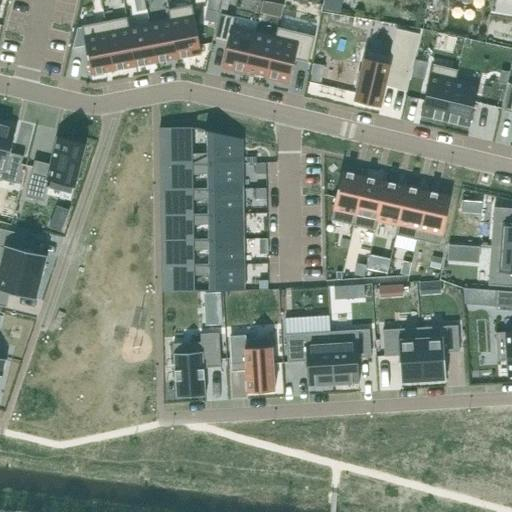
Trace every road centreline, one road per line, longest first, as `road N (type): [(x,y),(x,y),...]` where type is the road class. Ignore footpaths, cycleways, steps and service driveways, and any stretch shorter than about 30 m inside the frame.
road 1 (residential): [(109,104),(182,91),(511,169)]
road 2 (residential): [(160,420),(511,398)]
road 3 (residential): [(42,326),(112,124),(109,104)]
